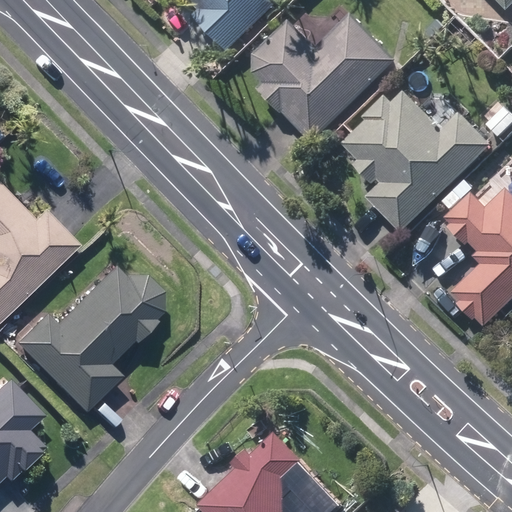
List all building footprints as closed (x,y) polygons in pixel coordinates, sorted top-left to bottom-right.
[(204,19),(233,49),(284,0),(202,0),(212,11),(204,19)] [(511,0),(502,0),(511,10),(511,9),(511,0)] [(287,111),(317,142),(402,60),(358,15),(321,50),(295,22),(253,62),(272,81),(264,89),(286,112),(287,111)] [(374,198),(406,231),(497,145),(467,113),(448,132),(411,92),(398,105),(392,97),(371,118),(374,121),(351,143),(367,160),(360,166),(377,183),(383,176),(389,183),(374,198)] [(491,125),(504,138),(511,128),(511,110),(509,107),(491,125)] [(0,321),(79,246),(45,211),(34,221),(0,185),(0,321)] [(482,317),(490,325),(511,303),(511,192),(510,191),(492,209),(478,194),(453,218),(459,224),(455,227),(471,244),(475,241),(486,252),(481,256),(489,265),(459,294),(466,301),(465,303),(480,319),(482,317)] [(447,200),(455,209),(465,201),(458,192),(447,200)] [(17,342),(85,412),(121,378),(109,365),(133,340),(136,343),(158,323),(156,320),(163,313),(163,292),(146,276),(125,276),(124,277),(114,266),(56,324),(46,313),(17,342)] [(0,480),(7,473),(12,479),(46,444),(30,429),(45,414),(10,379),(0,388),(0,480)] [(204,495),(219,511),(291,511),(287,507),(289,468),(305,453),(280,425),(255,448),(251,443),(237,454),(243,460),(204,495)]
